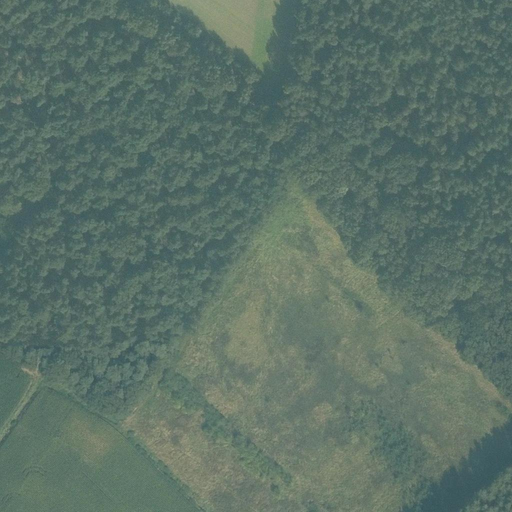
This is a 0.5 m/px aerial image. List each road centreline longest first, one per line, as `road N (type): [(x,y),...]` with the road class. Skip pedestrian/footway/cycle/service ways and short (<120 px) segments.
road 1 (track): [(134,0),(411,195)]
road 2 (track): [(411,195),(511,73)]
road 3 (track): [(411,195),(511,277)]
